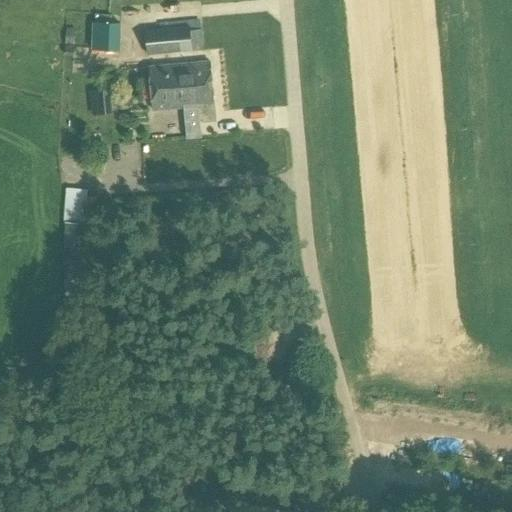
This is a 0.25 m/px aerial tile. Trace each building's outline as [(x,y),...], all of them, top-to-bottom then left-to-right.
[(91,49),(110,50),(121,50),(122,23),(92,22),(91,49)] [(190,24),(177,25),(145,27),(147,56),(193,52),(190,24)] [(200,123),(216,121),(210,62),(149,68),(153,110),(183,107),(198,106),(200,123)] [(102,116),(117,116),(116,92),(101,93),(102,116)] [(95,223),(97,197),(87,196),(87,190),(66,188),(63,223),(65,223),(63,246),(94,249),(95,225),(85,224),(85,222),(95,223)]
